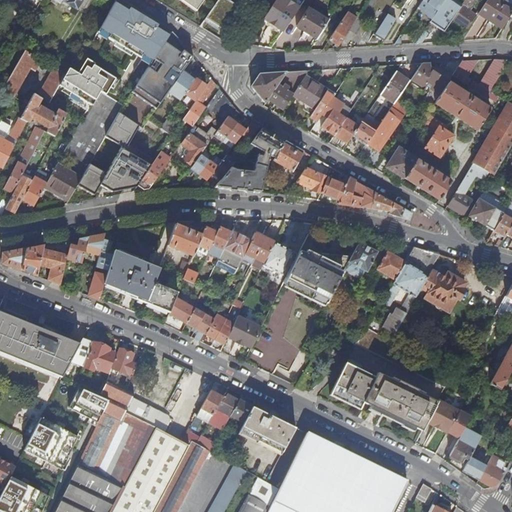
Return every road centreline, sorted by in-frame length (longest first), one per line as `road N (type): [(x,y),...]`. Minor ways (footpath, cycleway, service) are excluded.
road 1 (secondary): [(0,278),(238,376),(413,460),(491,511)]
road 2 (secondary): [(452,244),(337,215),(190,201),(18,230)]
road 3 (residential): [(452,244),(447,225),(430,211),(256,111),(236,90),(235,57)]
road 4 (unclassified): [(511,49),(235,57)]
